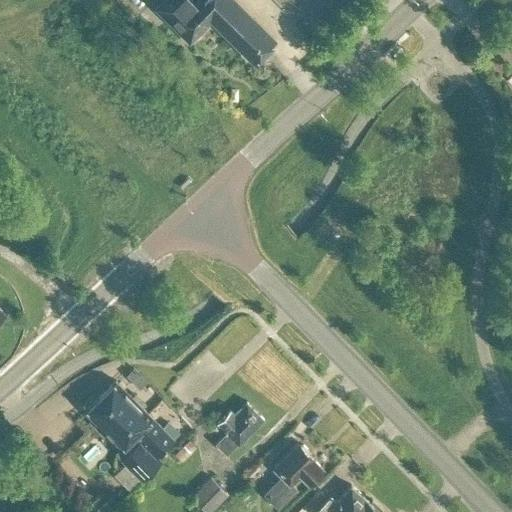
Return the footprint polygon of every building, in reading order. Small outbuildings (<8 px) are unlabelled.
[(189,40),(210,19),(253,61),(275,39),(235,0),(196,0),(194,2),(191,0),(160,0),(155,6),(189,40)] [(136,363),(124,369),(133,385),(145,379),(136,363)] [(156,455),(174,438),(115,379),(84,409),(121,446),(128,452),(122,458),(141,478),(161,459),(156,455)] [(226,453),(237,441),(238,443),(263,418),(246,401),(234,413),(230,409),(217,422),(225,430),(214,442),(226,453)] [(300,475),(306,482),(321,468),(312,458),(313,457),(297,442),(273,467),(280,474),(262,492),(277,507),(295,489),(290,484),(300,475)] [(208,511),(227,492),(209,474),(190,494),(208,511)] [(370,500),(350,483),(335,500),(330,495),(314,511),(384,511),(379,508),(381,506),(372,498),(370,500)]
